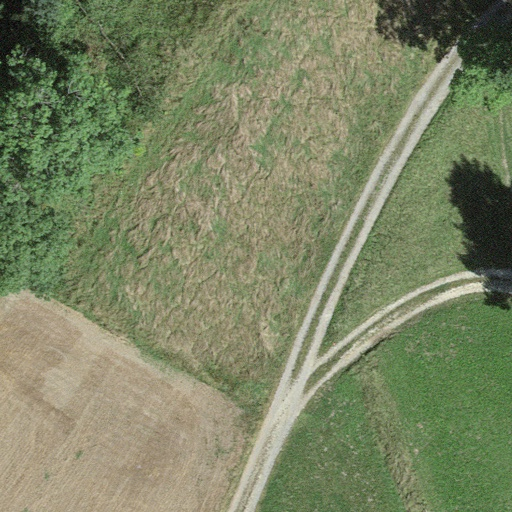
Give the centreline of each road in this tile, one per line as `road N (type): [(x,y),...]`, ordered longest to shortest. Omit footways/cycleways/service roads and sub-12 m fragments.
road 1 (track): [(242,511),(300,393),(310,332),(469,38),(511,9)]
road 2 (track): [(511,282),(446,291),(361,340),(300,393)]
